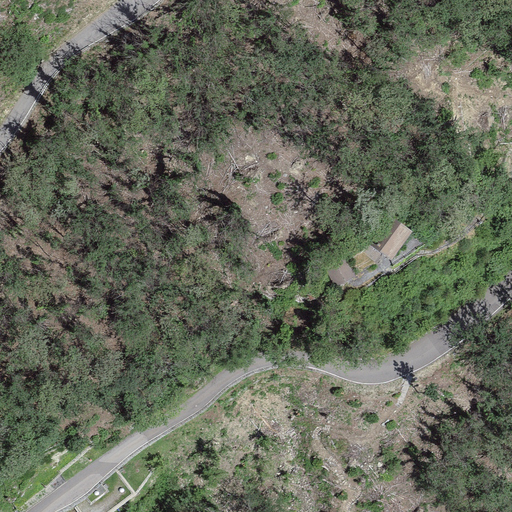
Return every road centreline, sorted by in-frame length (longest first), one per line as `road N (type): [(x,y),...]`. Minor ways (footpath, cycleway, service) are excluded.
road 1 (unclassified): [(511,278),(432,348),(378,375),(304,358),(230,373),(37,511)]
road 2 (unclassified): [(0,141),(56,60),(147,0)]
